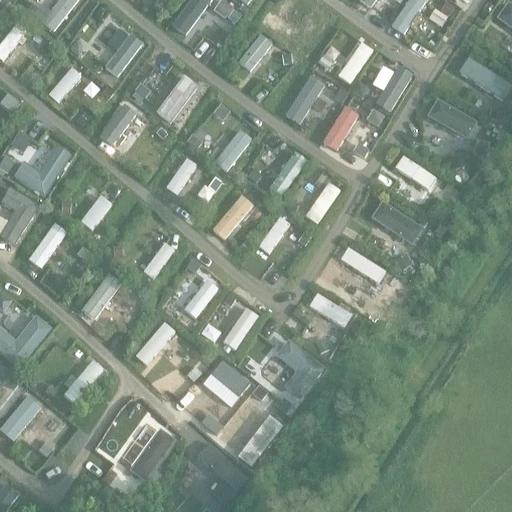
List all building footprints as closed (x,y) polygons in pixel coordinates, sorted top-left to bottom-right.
[(58,0),(44,23),(59,32),(78,0),(58,0)] [(190,0),(174,28),(190,37),(212,0),(190,0)] [(227,18),(234,7),(222,0),(221,0),(215,11),(227,18)] [(359,0),(371,8),(376,0),(359,0)] [(403,34),(428,2),(425,0),(410,0),(391,25),(403,34)] [(498,19),(511,29),(511,3),(510,2),(498,19)] [(446,5),(441,12),(450,19),(455,11),(446,5)] [(27,6),(22,13),(29,18),(34,10),(27,6)] [(310,43),(329,15),(317,7),(299,35),(310,43)] [(234,14),(228,23),(236,28),(242,20),(234,14)] [(17,23),(0,45),(0,58),(5,62),(29,32),(17,23)] [(132,34),(105,67),(119,78),(145,45),(132,34)] [(262,35),(239,62),(251,73),(274,45),(262,35)] [(361,42),(341,78),(354,85),(373,49),(361,42)] [(77,44),(69,53),(78,60),(82,55),(81,47),(77,44)] [(511,84),(470,57),(460,72),(505,101),(511,90),(511,84)] [(290,58),(282,59),(283,67),(291,66),(290,58)] [(323,58),(319,65),(329,72),(333,66),(323,58)] [(50,96),(60,104),(83,76),(73,67),(50,96)] [(171,124),(200,87),(186,76),(156,112),(171,124)] [(312,76),(286,116),(301,126),(328,86),(312,76)] [(140,87),(135,93),(145,101),(150,95),(140,87)] [(339,92),(334,100),(342,106),(347,98),(339,92)] [(102,94),(97,100),(104,107),(109,101),(102,94)] [(434,105),(428,119),(469,136),(475,121),(434,105)] [(338,152),(361,116),(346,107),(323,142),(338,152)] [(130,143),(150,123),(139,113),(119,133),(130,143)] [(374,113),(367,123),(378,130),(385,120),(374,113)] [(492,113),(489,121),(493,122),(502,125),(505,116),(498,115),(492,113)] [(229,172),(253,140),(240,130),(216,162),(229,172)] [(20,132),(7,152),(26,164),(39,144),(20,132)] [(191,138),(186,145),(196,153),(201,146),(191,138)] [(23,163),(14,180),(49,198),(72,154),(55,145),(41,172),(23,163)] [(358,147),(353,155),(364,162),(369,154),(358,147)] [(270,189),(282,197),(307,160),(295,152),(270,189)] [(431,191),(439,178),(404,156),(396,168),(431,191)] [(187,158),(167,188),(179,196),(199,165),(187,158)] [(463,158),(453,161),(457,173),(459,173),(467,170),(465,163),(463,158)] [(3,161),(0,166),(0,170),(8,176),(13,168),(3,161)] [(253,171),(248,179),(257,185),(262,178),(253,171)] [(215,180),(208,189),(215,194),(222,185),(215,180)] [(329,182),(306,217),(319,225),(342,191),(329,182)] [(12,188),(2,203),(15,212),(0,234),(0,235),(15,246),(42,208),(12,188)] [(449,188),(442,198),(451,205),(458,194),(449,188)] [(214,230),(225,240),(254,205),(243,195),(214,230)] [(93,231),(114,205),(102,196),(81,222),(93,231)] [(416,245),(426,226),(382,203),(372,221),(416,245)] [(291,204),(287,211),(295,215),(299,208),(291,204)] [(62,207),(62,218),(70,218),(71,207),(62,207)] [(273,255),(290,223),(278,217),(261,249),(273,255)] [(56,223),(29,259),(42,269),(69,233),(56,223)] [(304,235),(298,243),(305,248),(311,240),(304,235)] [(165,243),(144,272),(155,280),(176,251),(165,243)] [(245,243),(239,249),(244,254),(250,248),(245,243)] [(379,283),(387,270),(348,248),(341,261),(379,283)] [(82,250),(77,257),(85,263),(90,255),(82,250)] [(115,251),(114,251),(114,252),(115,261),(123,260),(122,250),(115,251)] [(406,259),(396,264),(402,273),(411,268),(406,259)] [(193,263),(187,270),(195,276),(201,269),(193,263)] [(274,263),(262,279),(274,289),(287,273),(274,263)] [(84,313),(98,322),(122,281),(108,273),(84,313)] [(206,280),(184,310),(197,320),(219,289),(206,280)] [(144,290),(138,296),(146,305),(152,299),(144,290)] [(0,295),(0,307),(7,314),(17,304),(3,291),(0,295)] [(346,328),(354,315),(318,293),(310,306),(346,328)] [(231,296),(224,306),(231,311),(238,301),(231,296)] [(246,308),(222,346),(235,355),(259,317),(246,308)] [(0,326),(0,354),(20,370),(53,329),(37,315),(17,340),(0,326)] [(148,366),(177,332),(165,322),(137,357),(148,366)] [(216,342),(221,333),(209,325),(203,334),(216,342)] [(278,390),(297,406),(327,369),(290,339),(276,356),(294,370),(278,390)] [(326,342),(316,346),(320,357),(330,353),(326,342)] [(92,360),(66,396),(77,405),(104,368),(92,360)] [(194,370),(187,377),(194,384),(201,377),(194,370)] [(9,379),(4,386),(14,394),(20,387),(9,379)] [(246,413),(234,428),(248,439),(269,412),(238,388),(229,399),(246,413)] [(50,389),(44,397),(51,402),(57,394),(50,389)] [(0,429),(13,442),(43,410),(30,397),(0,429)] [(283,400),(278,406),(287,413),(292,407),(283,400)] [(172,443),(152,433),(131,472),(151,483),(172,443)] [(212,493),(223,505),(249,482),(214,442),(200,455),(224,482),(212,493)] [(48,444),(40,454),(46,460),(54,450),(48,444)] [(0,483),(4,487),(0,492),(0,511),(7,511),(23,493),(0,474),(0,483)] [(139,491),(133,500),(140,505),(147,496),(139,491)]
